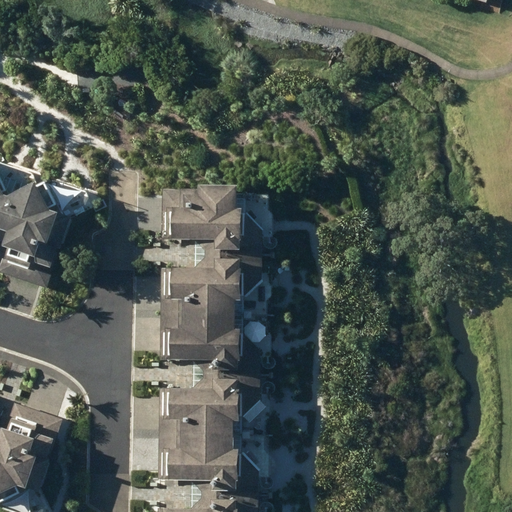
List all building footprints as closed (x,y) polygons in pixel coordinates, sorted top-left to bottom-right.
[(0,242),(3,244),(3,241),(14,245),(28,200),(27,200),(10,167),(0,172),(0,242)] [(16,245),(6,274),(54,289),(61,269),(68,271),(75,251),(78,252),(88,220),(74,216),(59,187),(30,201),(28,200),(14,245),(16,245)] [(259,214),(259,192),(169,191),(169,256),(277,258),(277,235),(265,222),(265,214),(259,214)] [(169,256),(168,318),(257,319),(257,306),(262,306),(262,297),(277,283),(277,258),(169,256)] [(257,334),(257,319),(168,318),(167,379),(276,380),(276,357),(262,342),(262,334),(257,334)] [(167,379),(166,439),(255,440),(255,426),(260,426),(261,416),(276,402),(276,380),(167,379)] [(0,395),(0,458),(9,433),(0,430),(2,426),(0,425),(0,400),(2,396),(0,395)] [(62,466),(69,443),(62,441),(69,420),(21,404),(11,434),(9,433),(0,458),(0,481),(11,504),(39,490),(54,496),(64,467),(62,466)] [(166,439),(165,498),(274,499),(274,477),(260,462),(260,454),(255,454),(255,440),(166,439)] [(273,511),(274,499),(165,498),(165,511),(273,511)]
